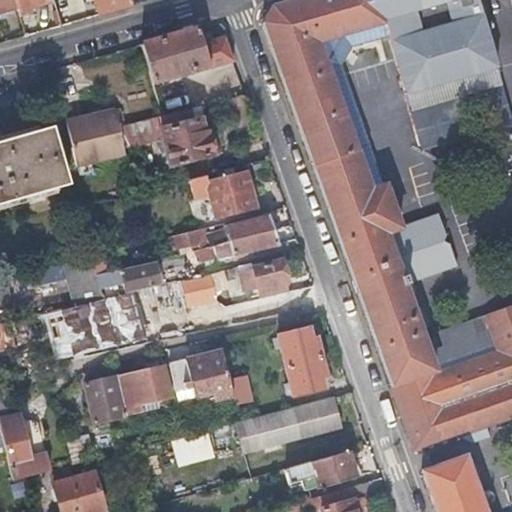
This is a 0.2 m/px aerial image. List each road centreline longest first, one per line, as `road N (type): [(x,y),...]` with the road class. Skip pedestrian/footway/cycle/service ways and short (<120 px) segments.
road 1 (residential): [(231,0),(409,511)]
road 2 (residential): [(219,0),(0,64)]
